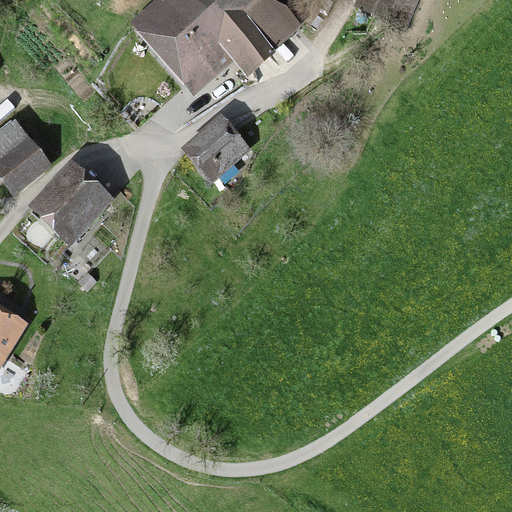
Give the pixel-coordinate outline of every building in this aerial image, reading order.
[(282,0),(160,0),(130,27),(138,36),(136,38),(193,101),(232,66),(246,81),(306,26),(282,0)] [(359,0),(354,13),(405,34),(419,0),(359,0)] [(240,162),(251,152),(231,131),(220,119),(180,155),(211,189),(225,176),(233,184),(247,170),(240,162)] [(0,184),(13,201),(53,170),(16,124),(13,126),(11,124),(0,132),(0,184)] [(115,210),(127,198),(119,191),(110,201),(72,166),(28,213),(71,253),(113,208),(115,210)] [(78,285),(87,293),(97,283),(88,274),(78,285)] [(0,374),(28,327),(22,324),(28,312),(24,310),(3,297),(0,301),(0,374)]
